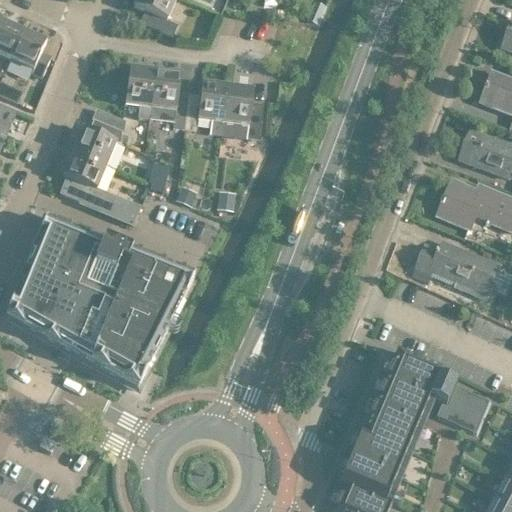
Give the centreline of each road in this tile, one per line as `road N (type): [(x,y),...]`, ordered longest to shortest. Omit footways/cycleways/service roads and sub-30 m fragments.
road 1 (residential): [(299,511),(312,474),(312,420),(475,0)]
road 2 (tertiary): [(226,428),(392,0)]
road 3 (residential): [(0,255),(84,41)]
road 4 (unknown): [(33,171),(192,234)]
road 5 (unknown): [(361,295),(511,375)]
road 6 (residential): [(242,58),(84,41)]
road 7 (residential): [(156,451),(27,381)]
